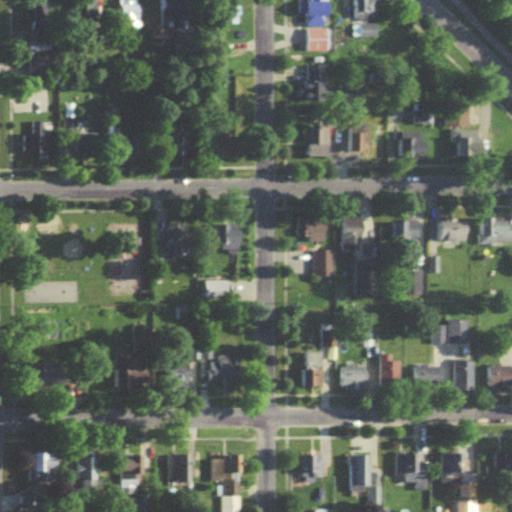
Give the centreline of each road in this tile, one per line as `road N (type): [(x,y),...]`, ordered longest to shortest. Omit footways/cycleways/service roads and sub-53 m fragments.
road 1 (residential): [(511,184),(0,191)]
road 2 (residential): [(511,415),(0,421)]
road 3 (residential): [(265,511),(264,0)]
road 4 (tertiary): [(511,92),(414,0)]
